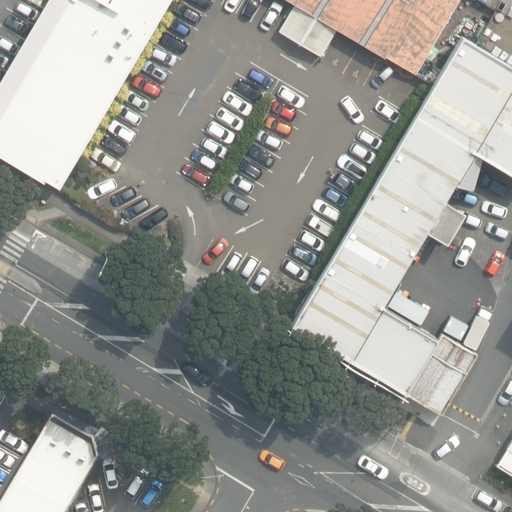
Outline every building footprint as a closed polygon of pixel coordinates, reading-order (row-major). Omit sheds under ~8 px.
[(45,177),(61,186),(171,0),(47,0),(0,79),(0,153),(43,180),(45,177)] [(458,0),(288,0),(296,5),(280,32),(321,56),(337,29),(414,75),(458,0)] [(476,43),(484,30),(472,23),(464,36),(476,43)] [(292,322),(288,329),(437,417),(475,352),(440,331),(438,335),(386,305),(401,279),(398,278),(426,231),(446,243),(465,210),(446,199),(456,182),(473,188),(483,152),(511,169),(511,65),(462,36),(432,85),(292,322)] [(0,511),(66,511),(97,462),(92,442),(51,418),(0,504),(0,511)] [(511,438),(497,463),(511,472),(511,438)]
